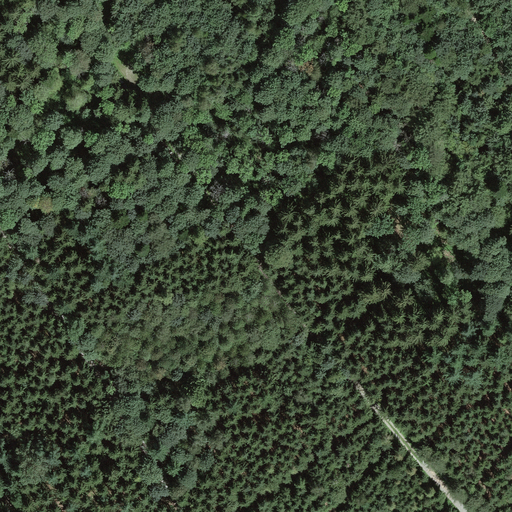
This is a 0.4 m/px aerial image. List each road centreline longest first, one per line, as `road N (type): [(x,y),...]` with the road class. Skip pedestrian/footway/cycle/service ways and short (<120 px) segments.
road 1 (track): [(470,511),(295,303),(128,75),(123,25)]
road 2 (track): [(184,511),(0,228)]
